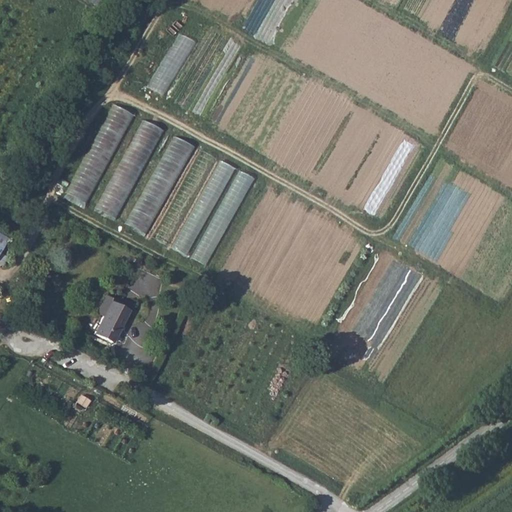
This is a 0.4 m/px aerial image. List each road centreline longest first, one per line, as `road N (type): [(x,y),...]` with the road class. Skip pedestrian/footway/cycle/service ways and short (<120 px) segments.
road 1 (unclassified): [(0,318),(344,511)]
road 2 (track): [(0,301),(67,152),(111,92)]
road 3 (tertiary): [(375,511),(511,412)]
